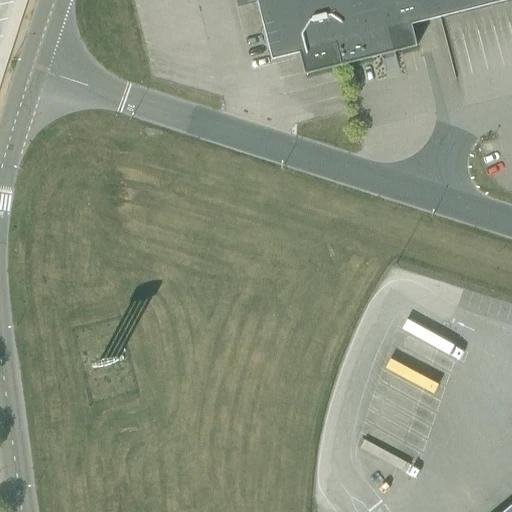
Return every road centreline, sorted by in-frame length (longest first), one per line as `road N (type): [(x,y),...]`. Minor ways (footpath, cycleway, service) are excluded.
road 1 (unclassified): [(511,225),(30,70)]
road 2 (tertiary): [(0,351),(20,511)]
road 3 (tertiary): [(30,70),(0,204)]
